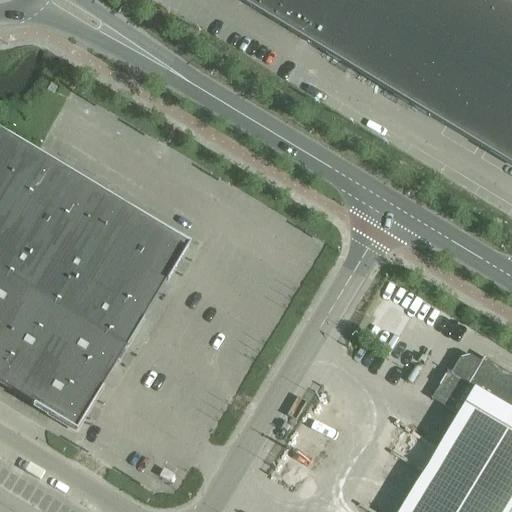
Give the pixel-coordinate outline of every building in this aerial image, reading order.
[(511,0),(237,0),(511,165),(511,0)] [(0,132),(0,385),(75,431),(188,246),(0,132)] [(408,345),(384,331),(361,368),(385,383),(408,345)] [(430,358),(408,345),(385,383),(380,391),(402,404),(430,358)] [(451,372),(430,358),(402,404),(424,417),(451,372)] [(385,383),(361,368),(338,405),(363,420),(380,391),(385,383)] [(473,385),(451,372),(424,417),(445,430),(473,385)] [(494,398),(473,385),(445,430),(467,443),(494,398)] [(380,391),(363,420),(384,433),(402,404),(380,391)] [(511,417),(511,408),(494,398),(467,443),(488,456),(511,417)] [(402,404),(384,433),(406,446),(424,417),(402,404)] [(427,459),(445,430),(424,417),(406,446),(427,459)] [(511,465),(511,417),(488,456),(510,469),(511,465)] [(445,430),(427,459),(449,472),(467,443),(445,430)] [(467,443),(449,472),(470,486),(488,456),(467,443)] [(337,461),(313,447),(290,484),(315,499),(320,491),(337,461)] [(488,456),(470,486),(492,499),(510,469),(488,456)] [(359,475),(337,461),(320,491),(341,504),(359,475)] [(511,470),(510,469),(492,499),(511,511),(511,470)] [(365,511),(380,488),(359,475),(341,504),(354,511),(365,511)] [(306,511),(315,499),(290,484),(273,511),(306,511)] [(395,511),(402,501),(380,488),(365,511),(395,511)] [(315,499),(306,511),(336,511),(341,504),(320,491),(315,499)] [(420,511),(402,501),(395,511),(420,511)]
